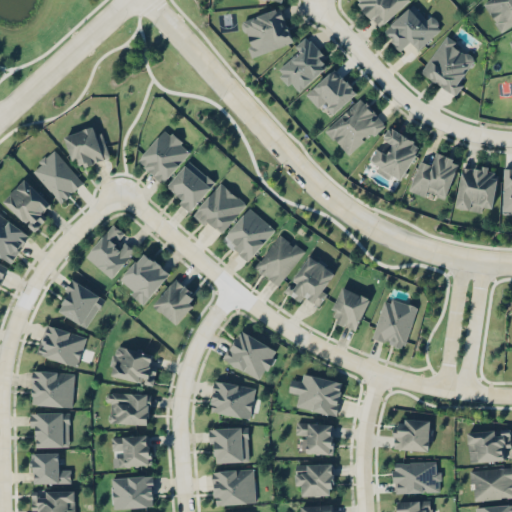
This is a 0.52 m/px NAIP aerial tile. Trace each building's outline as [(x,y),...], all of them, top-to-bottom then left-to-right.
[(353,0),(380,28),(408,0),(353,0)] [(417,51),(441,27),(415,0),(382,31),(401,51),(409,43),(417,51)] [(511,0),(481,0),(498,30),(511,22),(511,0)] [(292,42),(280,6),(238,20),(250,56),(292,42)] [(478,54),(441,35),(420,75),(457,94),(478,54)] [(331,62),(308,37),(274,69),(296,94),(331,62)] [(356,91),(332,66),(305,94),(320,109),(326,103),(335,112),(356,91)] [(347,156),(385,124),(361,96),(323,128),(347,156)] [(64,135),(75,169),(110,157),(98,123),(64,135)] [(421,143),(389,125),(379,144),(377,143),(369,156),(377,160),(372,168),(398,183),(421,143)] [(192,152),(167,127),(135,158),(160,183),(192,152)] [(30,168),(60,203),(84,183),(53,147),(30,168)] [(431,159),(419,155),(409,189),(445,200),(458,158),(434,151),(431,159)] [(189,211),(215,183),(189,159),(163,187),(189,211)] [(454,207),(482,211),(483,203),(492,204),(498,168),(462,162),(454,207)] [(511,212),(511,166),(503,166),(502,212),(511,212)] [(2,200),(33,230),(49,214),(42,207),(48,201),(24,178),(2,200)] [(221,235),(245,201),(217,181),(193,215),(221,235)] [(275,228),(248,206),(221,240),(247,262),(275,228)] [(0,255),(11,263),(31,233),(0,213),(0,255)] [(85,257),(112,278),(133,251),(118,239),(123,231),(111,222),(85,257)] [(277,286),(305,250),(280,231),(252,267),(277,286)] [(170,272),(144,250),(116,281),(143,304),(170,272)] [(285,292),(303,302),(307,296),(319,303),(338,270),(307,253),(285,292)] [(0,282),(8,264),(0,260),(0,282)] [(175,323),(198,297),(174,277),(152,303),(175,323)] [(53,308),(87,328),(105,297),(71,278),(53,308)] [(327,317),(355,329),(369,297),(341,285),(327,317)] [(371,337),(403,348),(417,305),(385,295),(371,337)] [(36,353),(76,366),(86,335),(45,322),(36,353)] [(278,349),(237,328),(221,359),(262,380),(278,349)] [(150,352),(114,343),(107,374),(152,384),(157,364),(148,362),(150,352)] [(30,404),(75,406),(77,371),(31,369),(30,404)] [(343,381),(299,371),(292,405),(336,415),(343,381)] [(250,417),(254,385),(213,379),(208,411),(250,417)] [(148,423),(149,393),(106,391),(105,422),(148,423)] [(31,411),(31,446),(69,446),(69,411),(31,411)] [(430,419),(402,418),(402,427),(393,426),(392,448),(429,449),(430,419)] [(306,431),(305,452),(332,453),(333,423),(296,421),(296,431),(306,431)] [(218,461),(248,460),(247,425),(208,427),(209,453),(217,453),(218,461)] [(504,449),(510,449),(509,428),(466,430),(468,461),(505,459),(504,449)] [(151,464),(149,433),(111,436),(111,447),(121,446),(123,465),(151,464)] [(58,452),(31,452),(31,482),(70,482),(70,471),(58,471),(58,452)] [(439,492),(439,460),(392,460),(392,492),(439,492)] [(295,485),(303,485),(303,494),(333,494),(333,462),(295,462),(295,485)] [(471,500),(511,497),(511,466),(469,469),(471,500)] [(213,505),(255,502),(253,467),(211,470),(213,505)] [(110,476),(111,508),(154,506),(152,474),(110,476)] [(74,511),(74,489),(31,489),(31,511),(40,511),(74,511)] [(431,511),(431,499),(393,500),(393,511),(431,511)] [(511,511),(511,503),(472,506),(472,511),(511,511)]
